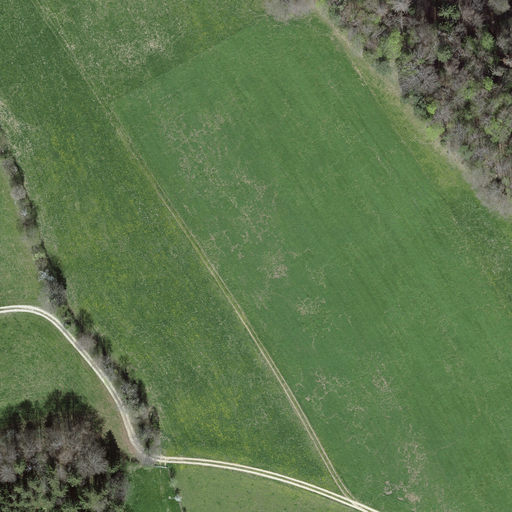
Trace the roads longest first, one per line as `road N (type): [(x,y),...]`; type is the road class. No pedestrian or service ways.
road 1 (track): [(368,511),(248,473),(152,460),(105,377),(55,319),(19,307),(0,310)]
road 2 (track): [(354,506),(117,125)]
